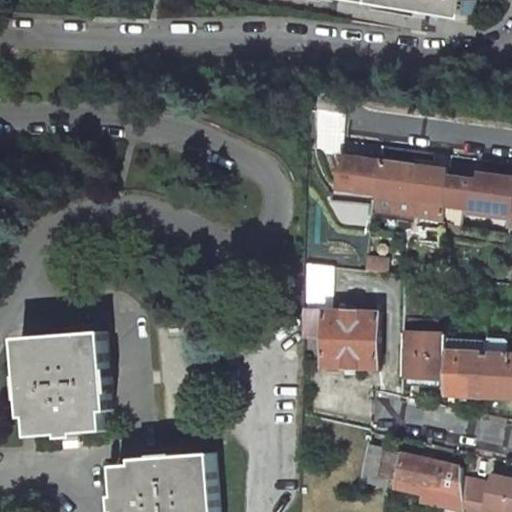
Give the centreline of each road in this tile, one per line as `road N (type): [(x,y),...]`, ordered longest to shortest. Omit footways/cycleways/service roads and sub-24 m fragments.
road 1 (unknown): [(20,292),(119,313),(129,339),(133,433),(120,448),(75,466)]
road 2 (residential): [(367,127),(511,143)]
road 3 (residential): [(390,412),(511,443)]
